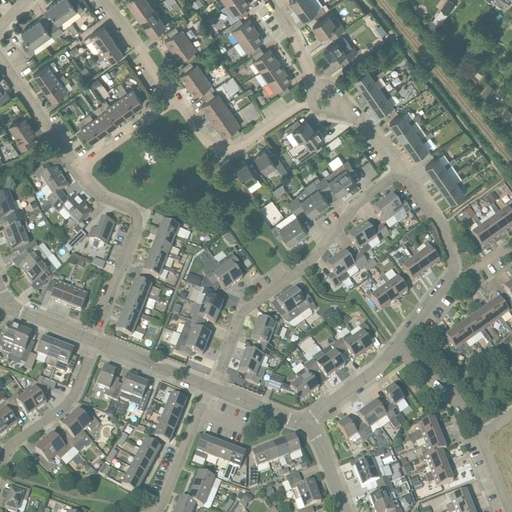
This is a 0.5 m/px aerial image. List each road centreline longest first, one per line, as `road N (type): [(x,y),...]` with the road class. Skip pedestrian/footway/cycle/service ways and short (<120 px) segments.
road 1 (residential): [(211,387),(244,310),(306,265),(358,202),(401,171)]
road 2 (residential): [(94,340),(137,216),(101,195),(78,169)]
road 3 (residential): [(175,99),(207,142),(230,149),(310,99)]
road 4 (residential): [(0,463),(9,445),(70,399),(94,340)]
road 5 (residential): [(152,511),(211,387)]
road 6 (residential): [(78,169),(0,56)]
road 7 (residential): [(211,387),(94,340)]
road 8 (residential): [(479,434),(449,390),(395,347)]
road 9 (residential): [(175,99),(104,1)]
